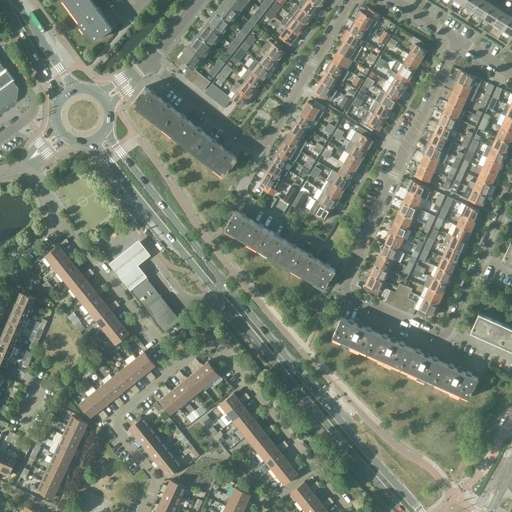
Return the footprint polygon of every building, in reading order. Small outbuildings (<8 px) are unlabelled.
[(97,6),(91,0),(64,0),(79,20),(77,21),(85,31),(87,30),(95,40),(94,40),(95,40),(112,27),(104,17),(105,16),(97,6)] [(223,0),(215,10),(230,22),(239,10),(226,0),(223,0)] [(264,0),(222,54),(228,58),(272,0),(264,0)] [(247,0),(226,0),(239,10),(247,0)] [(307,0),(303,6),(297,1),(295,4),(312,17),(312,16),(314,18),(321,9),(319,8),(309,0),(307,0)] [(467,0),(464,6),(474,12),(481,0),(467,0)] [(481,0),(474,12),(484,18),(492,5),(484,0),(481,0)] [(275,2),(268,11),(274,16),(281,7),(275,2)] [(295,4),(289,12),(307,27),(314,18),(312,16),(312,17),(295,4)] [(493,24),(502,11),(492,5),(484,18),(493,24)] [(358,18),(355,22),(366,29),(367,28),(371,31),(380,15),(368,8),(365,14),(359,10),(356,17),(358,18)] [(206,22),(221,34),(230,22),(215,10),(206,22)] [(268,11),(265,15),(271,19),(274,16),(268,11)] [(493,24),(503,30),(511,17),(502,11),(493,24)] [(289,24),(287,26),(298,35),(299,36),(307,27),(289,12),(283,20),(289,24)] [(511,17),(503,30),(511,35),(511,17)] [(221,34),(206,22),(197,34),(212,45),(221,34)] [(365,41),(371,31),(367,28),(366,29),(355,22),(353,25),(351,24),(348,30),(349,31),(361,38),(365,41)] [(291,43),(298,35),(287,26),(280,35),(291,44),(291,43)] [(340,39),(343,41),(355,48),(359,51),(362,46),(358,43),(361,38),(349,31),(348,30),(346,29),(340,39)] [(212,45),(197,34),(188,45),(203,57),(212,45)] [(409,54),(420,61),(426,51),(427,51),(422,48),(424,43),(413,36),(410,41),(415,44),(409,54)] [(349,58),(355,48),(343,41),(338,51),(349,58)] [(240,47),(246,51),(249,47),(244,43),(240,47)] [(273,44),(266,53),(277,61),(284,53),(284,52),(273,44)] [(203,57),(188,45),(179,57),(191,66),(194,69),(203,57)] [(242,56),(246,51),(240,47),(237,51),(242,56)] [(338,51),(332,61),(343,68),(349,58),(338,51)] [(277,61),(266,53),(259,62),(270,71),(271,72),(279,62),(277,61)] [(409,54),(403,63),(414,70),(420,61),(409,54)] [(208,72),(213,76),(224,63),(218,59),(208,72)] [(391,69),(392,70),(409,80),(414,70),(403,63),(397,59),(391,69)] [(337,77),(337,78),(343,81),(349,71),(343,68),(332,61),(330,60),(324,69),(337,77)] [(0,110),(2,109),(6,106),(7,106),(14,100),(16,99),(18,88),(11,79),(12,78),(6,69),(5,70),(0,63),(0,62),(1,62),(0,62),(0,110)] [(270,71),(259,62),(255,67),(251,64),(248,68),(263,79),(270,71)] [(362,72),(366,74),(369,70),(359,64),(357,67),(362,70),(362,72)] [(226,65),(219,74),(225,78),(232,69),(226,65)] [(188,79),(195,70),(194,69),(191,66),(184,75),(188,79)] [(249,75),(245,80),(259,91),(266,82),(263,79),(248,68),(245,72),(249,75)] [(324,69),(318,79),(320,80),(332,87),(337,78),(337,77),(324,69)] [(200,74),(195,70),(188,79),(193,83),(200,74)] [(394,78),(391,83),(403,90),(409,80),(392,70),(389,75),(394,78)] [(461,71),(456,81),(471,88),(475,77),(476,77),(461,70),(461,71)] [(200,74),(193,83),(198,86),(205,77),(200,74)] [(358,87),(363,79),(357,76),(352,83),(358,87)] [(210,81),(205,77),(198,86),(202,90),(210,81)] [(237,81),(233,85),(252,100),(259,91),(245,80),(241,85),(237,81)] [(326,97),(332,87),(320,80),(314,90),(326,97)] [(466,98),(471,88),(456,81),(452,92),(466,98)] [(487,88),(484,94),(489,96),(494,85),(488,82),(486,88),(487,88)] [(210,96),(217,87),(212,83),(205,92),(210,96)] [(386,93),(397,100),(403,90),(391,83),(386,93)] [(249,103),(252,100),(233,85),(230,89),(235,93),(231,98),(242,107),(242,106),(246,101),(249,103)] [(224,175),(237,158),(145,86),(132,103),(224,175)] [(497,86),(492,97),(497,100),(502,88),(497,86)] [(210,96),(214,100),(222,90),(217,87),(210,96)] [(214,100),(219,103),(226,94),(222,90),(214,100)] [(391,109),(397,100),(386,93),(381,90),(375,100),(380,103),(391,109)] [(452,92),(447,102),(461,108),(466,98),(452,92)] [(226,94),(219,103),(224,107),(231,98),(226,94)] [(307,102),(301,112),(317,121),(326,106),(314,100),(312,104),(307,101),(307,102)] [(447,102),(442,112),(457,119),(461,108),(447,102)] [(380,103),(374,112),(385,119),(391,109),(380,103)] [(372,131),(375,127),(380,129),(385,119),(374,112),(368,109),(360,123),(372,131)] [(301,112),(296,121),(307,128),(310,122),(315,125),(317,121),(301,112)] [(442,112),(438,123),(452,129),(457,131),(459,126),(457,125),(460,120),(457,119),(442,112)] [(511,118),(505,115),(501,126),(511,130),(511,118)] [(296,121),(290,131),(301,138),(307,128),(296,121)] [(447,140),(452,129),(438,123),(436,122),(432,130),(434,131),(433,133),(447,140)] [(368,138),(371,133),(358,126),(350,140),(366,150),(372,141),(373,141),(373,140),(368,138)] [(496,136),(511,143),(511,139),(511,130),(501,126),(496,136)] [(290,131),(284,141),(295,148),(301,138),(290,131)] [(433,133),(428,144),(443,150),(447,140),(433,133)] [(461,145),(466,147),(470,138),(465,135),(461,145)] [(486,144),(487,145),(506,153),(511,143),(496,136),(494,140),(489,138),(486,144)] [(344,150),(349,153),(361,160),(366,150),(350,140),(344,150)] [(278,151),(295,160),(300,151),(295,148),(284,141),(278,151)] [(422,153),(424,154),(438,160),(444,162),(446,157),(441,154),(443,150),(428,144),(426,143),(422,153)] [(482,155),(487,157),(501,164),(506,153),(487,145),(482,155)] [(309,156),(315,160),(321,150),(314,146),(312,150),(309,156)] [(466,154),(464,160),(469,162),(471,156),(474,151),(469,149),(466,154)] [(292,165),(295,160),(278,151),(272,160),(284,167),(287,162),(292,165)] [(343,163),(355,170),(361,160),(349,153),(343,163)] [(436,166),(438,160),(424,154),(419,164),(433,171),(434,170),(437,171),(439,167),(436,166)] [(456,156),(452,166),(457,169),(461,158),(456,156)] [(482,167),(497,174),(501,164),(487,157),(482,167)] [(272,160),(266,170),(278,177),(284,167),(272,160)] [(338,173),(349,180),(355,170),(343,163),(338,173)] [(429,181),(433,171),(419,164),(415,174),(414,174),(429,181),(430,181),(429,181)] [(303,177),(306,176),(309,169),(303,166),(298,174),(303,177)] [(452,166),(447,177),(452,179),(457,169),(452,166)] [(482,167),(477,178),(492,184),(497,174),(482,167)] [(272,186),(278,177),(266,170),(261,180),(260,179),(260,180),(272,187),(272,186)] [(328,181),(343,189),(349,180),(338,173),(332,170),(327,180),(328,181)] [(473,188),(488,195),(492,184),(477,178),(475,182),(470,180),(467,185),(473,188)] [(409,187),(407,191),(422,197),(426,199),(431,188),(410,179),(407,186),(409,187)] [(458,187),(460,183),(455,180),(453,185),(450,191),(455,193),(458,187)] [(323,190),(337,199),(343,189),(328,181),(323,190)] [(292,185),(283,200),(289,203),(298,189),(292,185)] [(468,198),(483,205),(488,195),(473,188),(469,198),(468,198)] [(306,194),(300,190),(298,194),(300,195),(298,199),(302,201),(303,198),(304,197),(306,194)] [(320,202),(332,209),(337,199),(323,190),(317,200),(320,202)] [(417,207),(422,197),(407,191),(403,201),(417,207)] [(440,192),(435,203),(441,205),(445,195),(440,192)] [(448,196),(445,202),(443,206),(448,209),(450,204),(453,198),(448,196)] [(403,201),(398,212),(412,218),(416,220),(421,209),(417,207),(403,201)] [(332,209),(320,202),(314,212),(326,219),(332,209)] [(466,204),(461,214),(476,221),(481,210),(466,204)] [(448,209),(443,206),(441,212),(438,217),(443,219),(445,214),(448,209)] [(336,270),(235,210),(224,228),(325,288),(336,270)] [(408,228),(412,218),(398,212),(393,222),(408,228)] [(431,214),(426,224),(431,226),(436,216),(431,214)] [(456,225),(471,231),(476,221),(461,214),(456,225)] [(393,222),(389,232),(403,239),(408,228),(393,222)] [(456,225),(451,235),(467,242),(471,231),(456,225)] [(439,230),(433,227),(431,232),(429,238),(434,240),(436,235),(439,230)] [(398,249),(403,239),(389,232),(384,243),(398,249)] [(447,246),(462,252),(467,242),(451,235),(447,246)] [(108,261),(130,289),(146,277),(148,275),(138,263),(151,254),(138,238),(108,261)] [(502,260),(511,264),(511,241),(502,260)] [(384,243),(379,253),(394,259),(398,249),(384,243)] [(45,255),(51,264),(65,253),(58,244),(45,255)] [(447,246),(442,256),(457,263),(462,252),(447,246)] [(51,264),(58,272),(71,261),(65,253),(51,264)] [(389,270),(394,259),(379,253),(375,263),(389,270)] [(438,267),(453,273),(457,263),(442,256),(438,267)] [(58,272),(64,280),(78,269),(71,261),(58,272)] [(375,263),(370,274),(384,280),(389,270),(375,263)] [(417,264),(415,269),(420,271),(423,272),(425,269),(422,267),(422,266),(417,264)] [(438,267),(433,277),(448,284),(453,273),(438,267)] [(64,280),(71,288),(84,277),(78,269),(64,280)] [(365,284),(380,291),(380,290),(384,280),(370,274),(365,284)] [(71,288),(77,296),(91,285),(84,277),(71,288)] [(164,332),(180,319),(146,277),(130,289),(164,332)] [(428,287),(443,294),(448,284),(433,277),(428,287)] [(83,303),(97,293),(91,285),(77,296),(83,303)] [(385,301),(391,290),(385,287),(380,299),(385,301)] [(428,287),(424,298),(439,305),(443,294),(428,287)] [(396,292),(391,290),(385,301),(391,304),(396,292)] [(41,300),(36,298),(21,291),(16,301),(32,308),(36,310),(41,300)] [(402,295),(396,292),(391,304),(396,307),(402,295)] [(83,303),(90,311),(103,301),(97,293),(83,303)] [(407,297),(402,295),(396,307),(402,309),(407,297)] [(402,309),(407,312),(413,300),(407,297),(402,309)] [(439,305),(424,298),(419,308),(419,309),(417,313),(426,317),(428,312),(434,315),(439,305)] [(418,302),(413,300),(407,312),(413,314),(418,302)] [(12,310),(28,317),(32,308),(16,301),(12,310)] [(90,311),(96,319),(110,308),(103,301),(90,311)] [(96,319),(103,327),(116,316),(110,308),(96,319)] [(28,317),(12,310),(8,320),(24,327),(28,317)] [(470,331),(500,344),(511,349),(511,326),(479,312),(470,331)] [(72,313),(68,316),(72,321),(76,317),(72,313)] [(103,327),(109,335),(123,324),(116,316),(103,327)] [(341,316),(335,330),(332,336),(469,398),(478,378),(463,371),(464,369),(459,367),(458,369),(430,356),(431,355),(426,352),(425,354),(397,341),(398,340),(392,337),(392,339),(364,326),(364,325),(359,322),(359,324),(341,316)] [(24,327),(8,320),(4,330),(19,336),(24,327)] [(172,335),(174,333),(181,327),(178,323),(169,331),(172,335)] [(123,324),(109,335),(116,344),(129,333),(123,324)] [(0,339),(15,346),(19,336),(4,330),(0,339)] [(20,348),(15,346),(0,339),(0,350),(11,355),(16,357),(20,348)] [(29,348),(34,350),(37,344),(33,342),(32,341),(29,348)] [(0,361),(7,365),(11,355),(0,350),(0,361)] [(136,357),(147,371),(155,364),(144,351),(136,357)] [(147,371),(136,357),(128,364),(139,378),(147,371)] [(208,361),(200,367),(210,381),(219,374),(208,361)] [(139,378),(128,364),(120,370),(131,384),(139,378)] [(210,381),(200,367),(192,374),(202,387),(210,381)] [(131,384),(120,370),(112,377),(123,390),(131,384)] [(192,374),(184,380),(194,394),(202,387),(192,374)] [(123,390),(112,377),(104,383),(115,397),(123,390)] [(194,394),(184,380),(176,386),(186,400),(194,394)] [(115,397),(104,383),(96,389),(107,403),(115,397)] [(176,386),(168,393),(179,406),(186,400),(176,386)] [(107,403),(96,389),(88,396),(99,409),(107,403)] [(170,413),(179,406),(168,393),(159,400),(170,413)] [(240,401),(233,393),(220,404),(227,412),(240,401)] [(99,409),(88,396),(79,402),(90,416),(99,409)] [(247,409),(240,401),(227,412),(233,420),(247,409)] [(247,409),(233,420),(239,428),(253,417),(247,409)] [(194,410),(187,416),(191,422),(199,416),(194,410)] [(88,422),(72,415),(67,425),(87,434),(89,431),(85,429),(88,422)] [(206,415),(201,419),(206,425),(211,421),(206,415)] [(132,439),(149,425),(143,416),(129,428),(133,433),(130,436),(132,439)] [(259,425),(253,417),(239,428),(246,436),(259,425)] [(87,434),(67,425),(63,434),(79,442),(82,435),(86,437),(87,434)] [(149,425),(132,439),(134,442),(138,439),(142,444),(156,433),(149,425)] [(259,425),(246,436),(252,444),(266,433),(259,425)] [(145,455),(162,441),(156,433),(142,444),(146,449),(143,452),(145,455)] [(272,441),(266,433),(252,444),(258,452),(272,441)] [(79,442),(63,434),(59,443),(79,453),(80,449),(76,447),(79,442)] [(162,441),(145,455),(147,458),(151,455),(155,460),(169,449),(162,441)] [(272,441),(258,452),(265,460),(278,449),(272,441)] [(54,453),(70,460),(73,454),(77,456),(79,453),(59,443),(54,453)] [(169,449),(155,460),(159,465),(155,468),(158,471),(175,457),(169,449)] [(285,457),(278,449),(265,460),(271,468),(285,457)] [(36,455),(32,453),(27,462),(32,464),(36,455)] [(54,453),(52,457),(50,456),(48,461),(50,462),(70,471),(72,468),(67,466),(70,460),(54,453)] [(5,454),(0,467),(0,470),(9,474),(16,459),(5,454)] [(238,455),(233,459),(236,463),(241,459),(238,455)] [(163,471),(168,476),(182,465),(175,457),(158,471),(160,473),(163,471)] [(291,465),(285,457),(271,468),(278,476),(291,465)] [(70,471),(50,462),(46,471),(62,479),(65,473),(69,475),(70,471)] [(291,465),(278,476),(284,484),(298,473),(291,465)] [(62,479),(46,471),(42,480),(62,490),(63,486),(59,485),(62,479)] [(186,486),(183,485),(170,479),(167,485),(163,483),(162,487),(182,496),(186,486)] [(42,480),(42,481),(39,480),(37,484),(40,485),(37,490),(53,498),(56,491),(60,493),(62,490),(42,480)] [(297,500),(311,489),(304,481),(291,492),(297,500)] [(235,486),(230,496),(246,503),(251,494),(235,486)] [(177,505),(182,496),(162,487),(160,490),(164,492),(161,498),(177,505)] [(317,497),(311,489),(297,500),(304,508),(317,497)] [(242,511),(246,503),(230,496),(226,505),(240,511),(242,511)] [(315,511),(324,505),(317,497),(304,508),(306,511),(315,511)] [(167,511),(174,511),(177,505),(161,498),(159,504),(155,502),(153,505),(167,511)]
